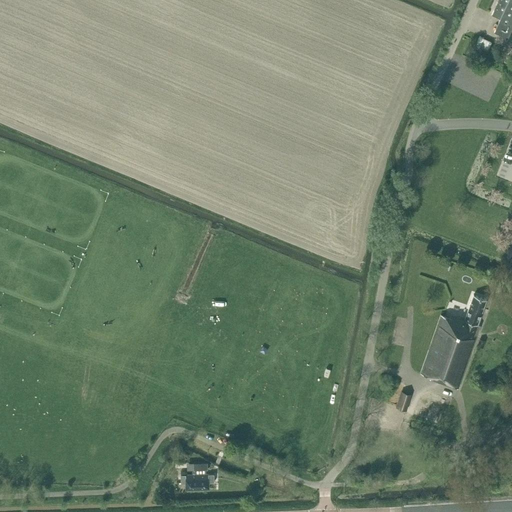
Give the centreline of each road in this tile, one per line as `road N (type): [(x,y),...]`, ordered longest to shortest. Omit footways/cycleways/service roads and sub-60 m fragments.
road 1 (unclassified): [(327,484),(356,428),(418,119)]
road 2 (residential): [(327,484),(178,429),(161,437),(117,490),(0,496)]
